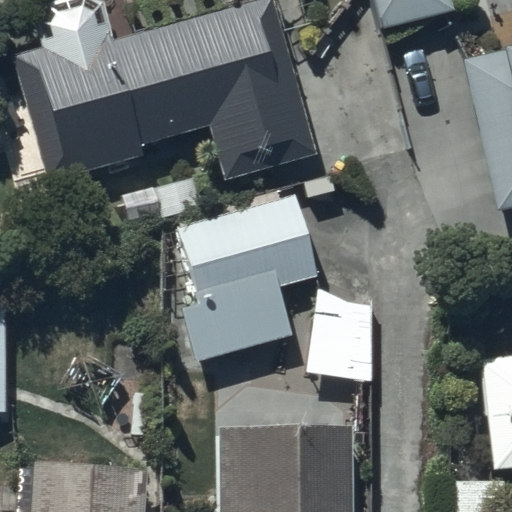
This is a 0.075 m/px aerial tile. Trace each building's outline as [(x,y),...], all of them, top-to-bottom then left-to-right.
[(305,151),(262,0),(234,0),(104,36),(94,0),(93,0),(35,0),(23,20),(30,44),(0,51),(0,60),(33,179),(133,151),(130,143),(198,124),(213,177),(305,151)] [(368,0),(377,33),(449,16),(445,0),(368,0)] [(511,52),(456,65),(491,216),(511,211),(511,52)] [(318,281),(294,197),(211,221),(199,179),(152,193),(162,226),(175,223),(197,301),(173,307),(190,365),(288,337),(275,294),(318,281)] [(369,387),(367,307),(342,306),(317,289),(306,377),(369,387)] [(511,359),(480,363),(491,473),(511,471),(511,359)] [(347,511),(347,433),(216,433),(216,511),(347,511)] [(145,511),(148,479),(20,469),(16,511),(145,511)] [(496,511),(496,487),(449,487),(449,511),(496,511)]
